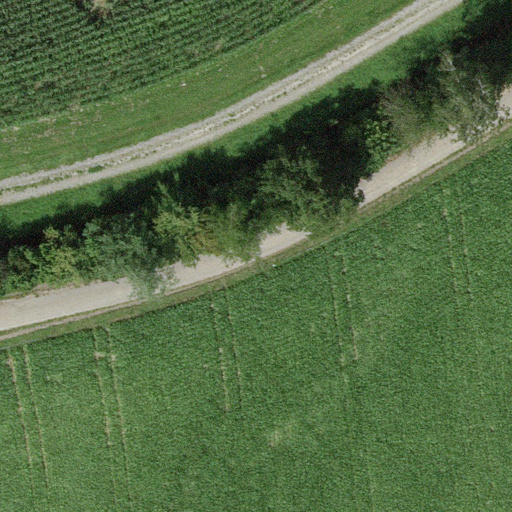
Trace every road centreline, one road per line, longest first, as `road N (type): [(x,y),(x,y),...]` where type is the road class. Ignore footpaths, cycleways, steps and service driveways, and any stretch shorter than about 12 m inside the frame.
road 1 (track): [(0,320),(261,247),(356,201),(511,106)]
road 2 (track): [(454,0),(287,98),(135,164),(0,190)]
